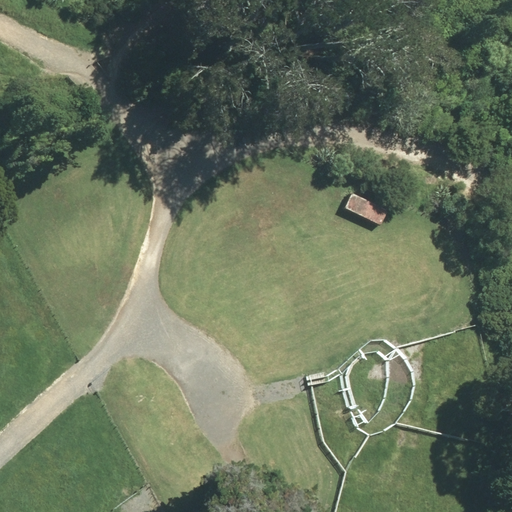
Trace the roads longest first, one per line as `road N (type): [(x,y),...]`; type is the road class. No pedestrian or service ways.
road 1 (track): [(178,157),(141,319),(0,448)]
road 2 (track): [(178,157),(308,138),(382,147),(461,175),(511,219)]
road 3 (track): [(0,24),(110,86),(178,157)]
road 4 (track): [(141,319),(178,341),(214,384),(240,469)]
